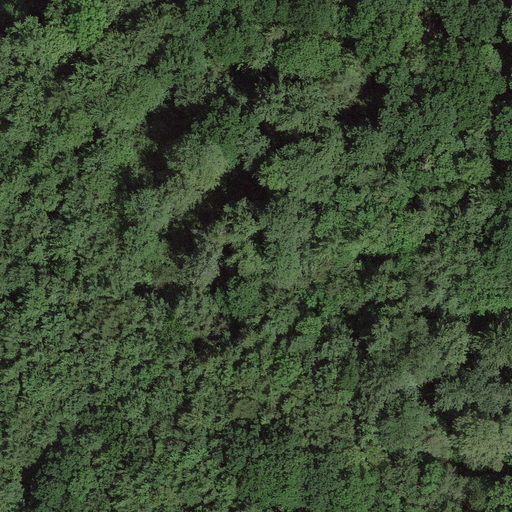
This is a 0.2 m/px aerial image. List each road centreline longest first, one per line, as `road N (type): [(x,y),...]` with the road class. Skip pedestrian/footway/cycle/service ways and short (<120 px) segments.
road 1 (unclassified): [(176,0),(0,98)]
road 2 (unclassified): [(511,100),(389,0)]
